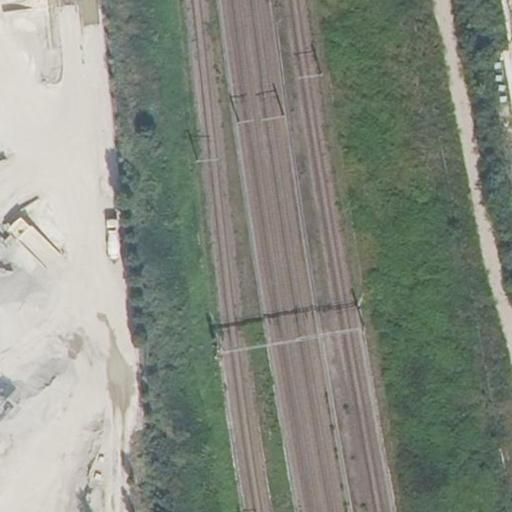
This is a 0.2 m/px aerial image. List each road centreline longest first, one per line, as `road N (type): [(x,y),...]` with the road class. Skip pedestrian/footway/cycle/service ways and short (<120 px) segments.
road 1 (unknown): [(0,101),(79,124),(94,319)]
road 2 (unknown): [(94,319),(107,511)]
